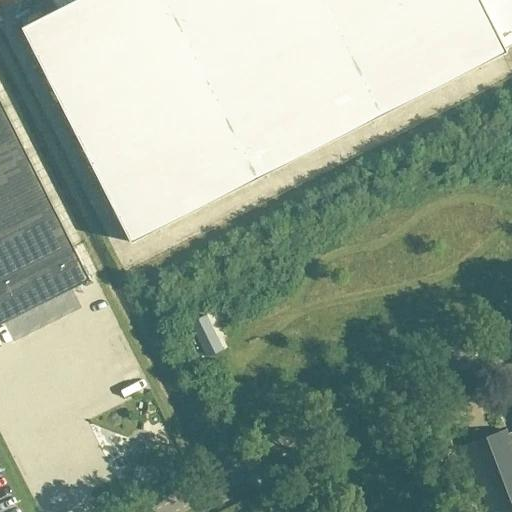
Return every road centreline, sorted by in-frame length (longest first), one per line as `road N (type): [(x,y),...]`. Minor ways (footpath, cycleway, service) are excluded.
road 1 (unknown): [(0,17),(120,261),(483,81)]
road 2 (unclassified): [(166,511),(415,384)]
road 3 (unclassified): [(461,511),(415,384)]
